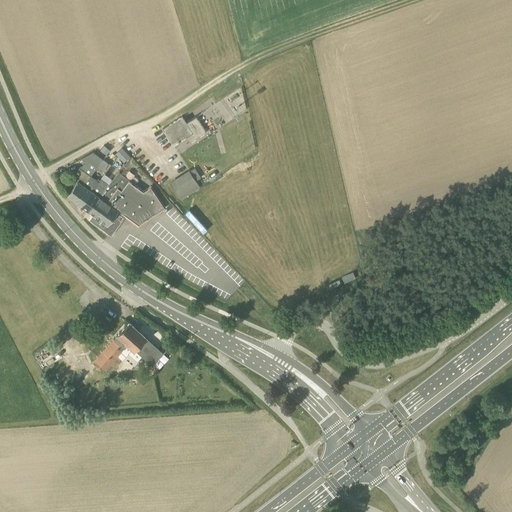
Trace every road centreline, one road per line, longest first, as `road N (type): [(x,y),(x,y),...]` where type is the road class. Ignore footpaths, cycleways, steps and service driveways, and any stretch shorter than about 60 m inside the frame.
road 1 (track): [(414,0),(238,68),(44,174)]
road 2 (primary): [(208,327),(121,278),(79,243),(34,184),(0,116)]
road 3 (unclassified): [(273,362),(293,331),(311,322),(354,361),(391,363),(445,340),(511,295)]
road 4 (primary): [(511,320),(368,432)]
road 5 (primary): [(384,451),(511,352)]
road 6 (primary): [(368,432),(316,380),(273,362)]
